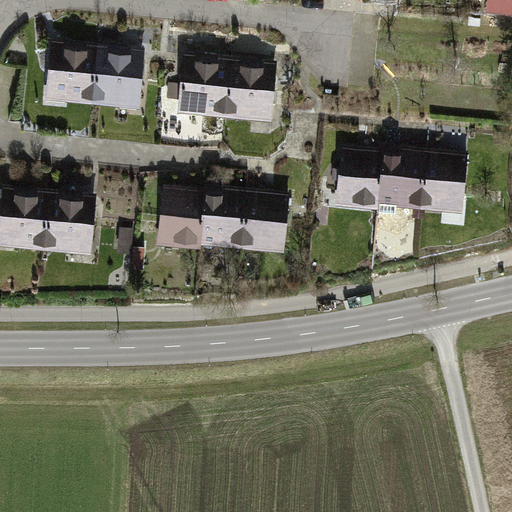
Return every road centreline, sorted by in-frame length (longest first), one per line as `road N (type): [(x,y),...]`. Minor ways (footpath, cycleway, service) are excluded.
road 1 (secondary): [(0,348),(264,338),(511,293)]
road 2 (residential): [(106,0),(328,23)]
road 3 (track): [(438,309),(483,511)]
